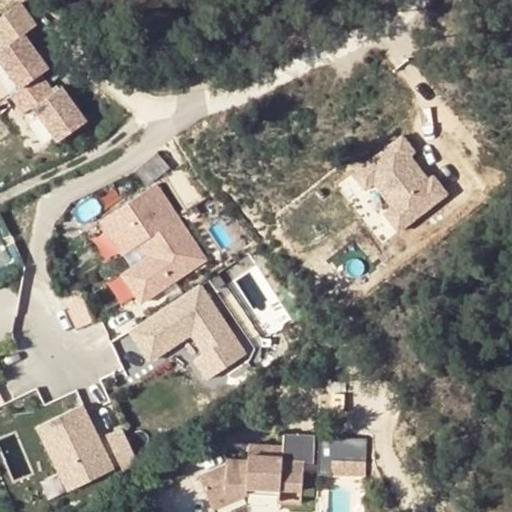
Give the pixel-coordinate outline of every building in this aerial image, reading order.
[(29,40),(0,56),(0,58),(20,94),(41,82),(50,77),(29,40)] [(20,94),(10,100),(21,119),(31,113),(53,151),(82,134),(61,96),(52,101),(41,82),(20,94)] [(411,219),(460,180),(446,162),(438,168),(418,145),(427,138),(414,122),(365,161),(378,177),(387,170),(405,194),(397,201),(411,219)] [(212,254),(163,178),(107,214),(130,248),(147,237),(156,251),(129,268),(147,297),(212,254)] [(205,278),(136,324),(156,354),(197,327),(211,347),(201,353),(214,373),(251,349),(205,278)] [(75,325),(92,320),(83,287),(66,292),(75,325)] [(120,464),(89,399),(44,420),(66,466),(83,458),(92,477),(120,464)] [(113,430),(133,471),(147,460),(128,423),(113,430)] [(233,438),(231,448),(250,450),(251,441),(233,438)] [(267,443),(251,441),(250,450),(231,448),(211,445),(210,453),(180,465),(186,489),(221,473),(286,478),(288,449),(267,448),(267,443)] [(347,448),(313,447),(314,462),(347,464),(347,448)] [(92,477),(83,458),(66,466),(75,485),(92,477)]
